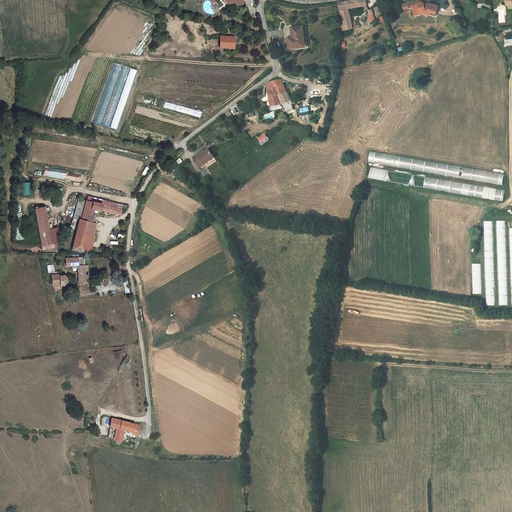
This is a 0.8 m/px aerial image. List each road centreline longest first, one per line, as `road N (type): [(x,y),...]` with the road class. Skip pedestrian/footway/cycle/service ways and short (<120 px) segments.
road 1 (residential): [(262,0),(275,70),(173,149),(134,209),(129,270),(149,419)]
road 2 (track): [(129,270),(149,328),(160,446),(173,456),(238,456)]
road 3 (track): [(140,57),(275,64)]
